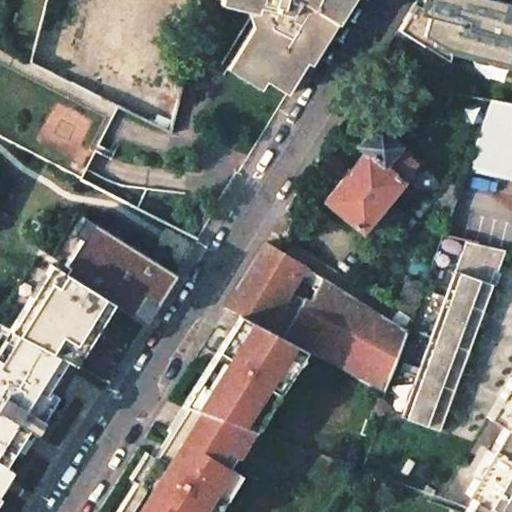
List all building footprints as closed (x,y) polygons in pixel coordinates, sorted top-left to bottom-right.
[(84,0),(63,78),(100,96),(107,70),(125,0),(84,0)] [(227,0),(262,9),(226,68),(262,89),(266,82),(286,94),(342,0),(227,0)] [(511,2),(500,0),(415,0),(398,29),(447,59),(449,53),(511,69),(511,2)] [(63,78),(0,46),(0,137),(82,179),(119,107),(100,96),(63,78)] [(180,98),(107,70),(100,96),(119,107),(171,134),(180,98)] [(406,73),(400,83),(420,96),(420,102),(430,109),(443,106),(452,90),(422,82),(414,78),(406,73)] [(511,105),(490,101),(465,169),(500,178),(511,181),(511,179),(511,105)] [(364,152),(323,201),(362,233),(421,163),(379,128),(356,145),(364,152)] [(465,169),(442,235),(464,240),(477,243),(500,178),(465,169)] [(15,333),(64,358),(100,297),(139,320),(167,272),(78,217),(8,330),(15,333)] [(464,240),(405,408),(443,422),(504,250),(477,243),(464,240)] [(391,321),(266,241),(226,304),(239,312),(305,347),(384,390),(411,319),(398,311),(391,321)] [(216,351),(186,403),(247,421),(257,426),(305,347),(239,312),(216,351)] [(0,486),(12,467),(4,462),(28,425),(51,389),(47,387),(64,358),(15,333),(0,360),(0,359),(0,486)] [(511,371),(486,415),(503,425),(494,440),(511,447),(511,371)] [(116,511),(200,511),(250,432),(254,433),(257,426),(247,421),(186,403),(167,432),(170,434),(163,446),(155,458),(146,452),(129,478),(135,482),(116,511)] [(405,408),(402,418),(440,431),(443,422),(405,408)] [(511,511),(511,447),(494,440),(463,490),(471,495),(465,505),(485,511),(511,511)]
